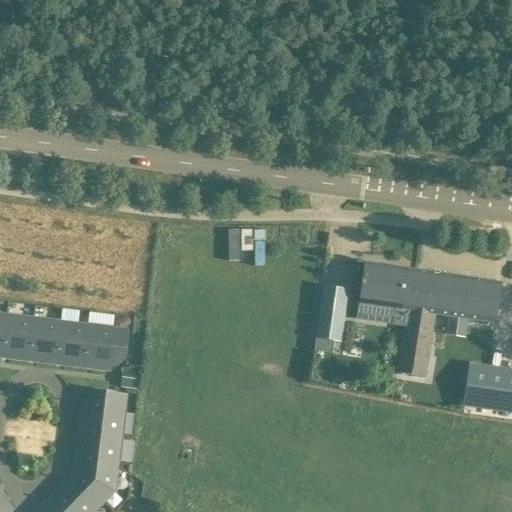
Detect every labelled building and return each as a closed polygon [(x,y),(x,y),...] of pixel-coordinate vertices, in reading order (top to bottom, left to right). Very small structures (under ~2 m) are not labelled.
[(363,264),(360,284),(358,304),(404,311),(403,319),(407,320),(405,337),(402,337),(397,374),(425,379),(434,315),(494,324),(500,284),(363,264)] [(334,342),(339,342),(343,313),(320,309),(315,339),(334,342)] [(28,360),(33,320),(6,317),(1,357),(28,360)] [(28,360),(55,363),(59,324),(33,320),(28,360)] [(55,363),(82,367),(86,327),(59,324),(55,363)] [(112,344),(113,338),(114,331),(86,327),(82,367),(109,370),(109,369),(112,351),(112,344)] [(125,332),(114,331),(113,338),(125,339),(125,332)] [(205,331),(202,351),(246,356),(249,336),(205,331)] [(112,344),(124,346),(125,339),(113,338),(112,344)] [(313,352),(332,355),(334,342),(315,339),(313,352)] [(112,351),(123,353),(124,346),(112,344),(112,351)] [(112,351),(109,369),(122,359),(123,353),(112,351)] [(202,351),(200,370),(244,375),(246,356),(202,351)] [(296,354),(295,362),(307,364),(309,356),(296,354)] [(462,407),(511,415),(511,373),(469,366),(462,407)] [(120,388),(136,391),(139,372),(122,370),(120,388)] [(200,370),(198,389),(242,395),(244,375),(200,370)] [(294,373),(293,381),(305,383),(306,375),(294,373)] [(272,379),(271,387),(283,388),(284,380),(272,379)] [(198,389),(195,408),(239,414),(242,395),(198,389)] [(97,394),(84,404),(102,406),(103,395),(97,394)] [(110,396),(103,395),(102,406),(109,407),(110,396)] [(117,397),(110,396),(109,407),(115,408),(117,397)] [(115,408),(122,409),(124,397),(117,397),(115,408)] [(80,431),(119,436),(122,409),(115,408),(109,407),(102,406),(84,404),(83,404),(80,431)] [(195,408),(193,428),(237,434),(239,414),(195,408)] [(269,409),(268,417),(280,418),(281,410),(269,409)] [(268,417),(267,425),(279,427),(280,418),(268,417)] [(426,451),(424,465),(465,471),(467,460),(488,463),(493,428),(456,422),(451,454),(426,451)] [(76,458),(116,463),(119,436),(80,431),(76,458)] [(202,436),(201,448),(209,449),(210,437),(202,436)] [(76,458),(74,474),(103,501),(112,491),(116,463),(76,458)] [(214,460),(196,499),(206,504),(204,507),(214,511),(215,511),(236,465),(235,464),(233,469),(214,460)] [(262,461),(259,468),(270,473),(273,466),(262,461)] [(236,465),(215,511),(239,511),(257,474),(236,465)] [(273,466),(270,473),(281,478),(284,471),(273,466)] [(55,494),(73,511),(92,511),(103,501),(74,474),(55,494)] [(447,481),(443,503),(481,509),(485,486),(447,481)] [(279,484),(266,511),(290,511),(299,493),(279,484)] [(299,493),(290,511),(327,511),(330,506),(299,493)] [(0,511),(7,511),(10,511),(0,494),(0,511)] [(73,511),(55,494),(37,511),(73,511)] [(436,502),(434,511),(480,511),(481,509),(443,503),(436,502)]
